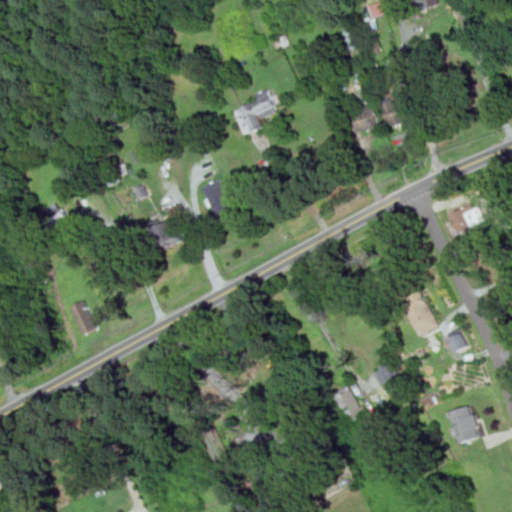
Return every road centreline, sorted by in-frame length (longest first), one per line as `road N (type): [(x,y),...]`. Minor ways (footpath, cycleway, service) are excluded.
road 1 (tertiary): [(0,415),(376,210),(511,146)]
road 2 (residential): [(511,393),(416,189)]
